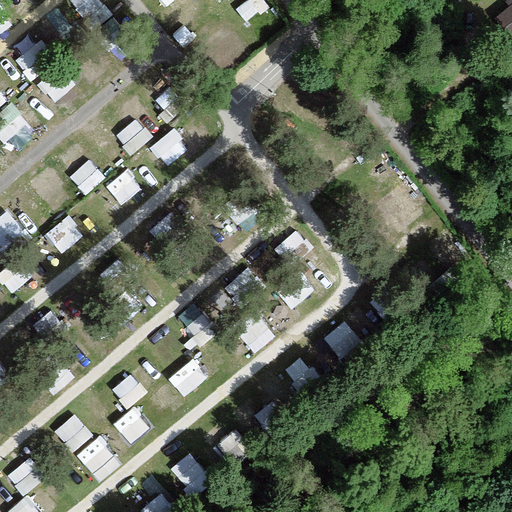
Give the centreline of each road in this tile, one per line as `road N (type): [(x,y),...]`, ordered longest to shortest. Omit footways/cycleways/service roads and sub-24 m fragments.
road 1 (residential): [(511,279),(284,0)]
road 2 (track): [(232,511),(511,285)]
